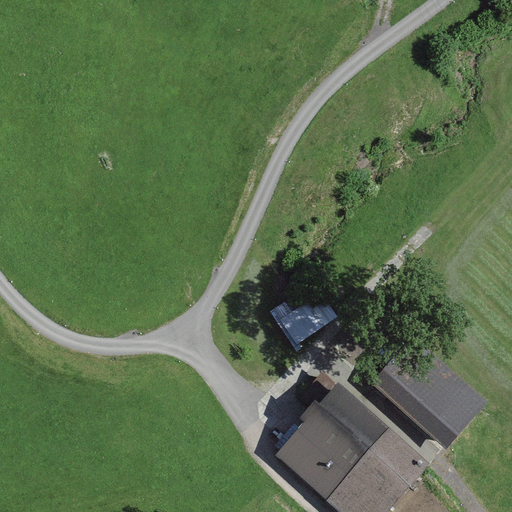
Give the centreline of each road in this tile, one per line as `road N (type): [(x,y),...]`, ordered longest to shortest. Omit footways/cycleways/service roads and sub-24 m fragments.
road 1 (unclassified): [(437,0),(308,108),(221,281),(186,324),(130,345),(68,338),(15,301),(0,279)]
road 2 (track): [(318,347),(437,459),(476,511)]
road 3 (track): [(257,417),(269,454),(328,511)]
